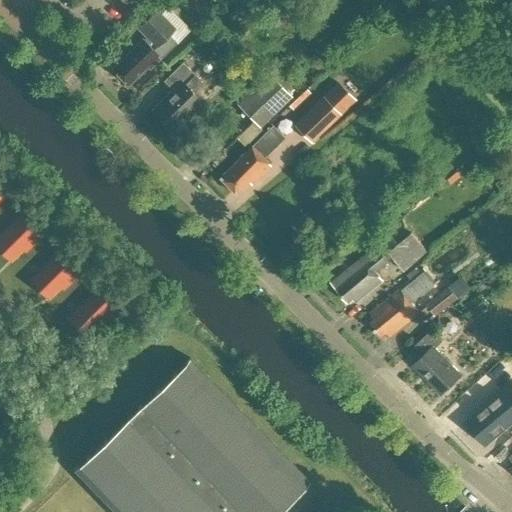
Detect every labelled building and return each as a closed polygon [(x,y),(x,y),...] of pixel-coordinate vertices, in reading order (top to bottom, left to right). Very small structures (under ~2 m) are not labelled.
[(366,0),(357,0),(350,7),(356,13),(362,19),(374,7),(366,0)] [(175,42),(167,35),(175,26),(156,7),(138,25),(147,35),(144,38),(143,37),(142,39),(114,67),(128,81),(147,62),(151,66),(175,42)] [(211,93),(191,72),(182,63),(166,80),(163,82),(171,90),(154,106),(173,126),(175,128),(211,93)] [(264,128),(260,124),(291,95),(268,72),(238,101),(255,119),(239,135),(248,144),(264,128)] [(323,97),(293,126),(311,143),(341,115),(339,113),(350,101),(335,87),(324,98),(323,97)] [(268,164),(263,159),(272,150),(273,150),(285,138),(272,125),(251,146),(251,145),(220,175),(234,191),(249,177),(252,179),(268,164)] [(21,214),(0,234),(0,249),(10,260),(26,244),(29,247),(42,235),(21,214)] [(405,269),(426,251),(411,233),(390,251),(405,269)] [(387,262),(376,247),(333,281),(348,301),(354,297),(357,301),(384,280),(378,271),(387,262)] [(59,252),(31,280),(48,298),(64,282),(67,286),(79,273),(59,252)] [(424,269),(408,282),(371,310),(376,317),(370,321),(382,336),(386,332),(390,337),(418,312),(411,303),(436,284),(424,269)] [(448,287),(426,305),(436,317),(458,299),(448,287)] [(96,290),(68,318),(85,335),(101,320),(104,323),(117,311),(96,290)] [(474,318),(488,307),(477,296),(464,307),(474,318)] [(444,339),(434,328),(415,347),(423,356),(414,364),(441,392),(461,374),(436,347),(444,339)] [(189,358),(73,470),(114,511),(277,511),(309,482),(189,358)] [(511,423),(511,382),(467,420),(483,439),(497,428),(503,431),(511,423)]
